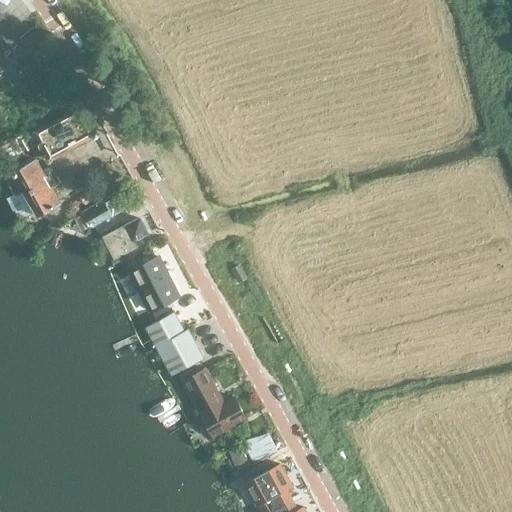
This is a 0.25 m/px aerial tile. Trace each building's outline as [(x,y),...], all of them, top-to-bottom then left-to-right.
[(0,52),(19,37),(11,27),(3,16),(0,12),(0,52)] [(49,47),(39,54),(51,70),(61,63),(49,47)] [(35,83),(48,73),(34,56),(21,66),(35,83)] [(26,134),(38,158),(46,155),(50,162),(99,136),(82,105),(26,134)] [(22,191),(37,216),(62,202),(53,187),(58,185),(50,171),(46,173),(36,158),(5,178),(15,195),(22,191)] [(92,194),(80,193),(80,202),(91,203),(92,194)] [(81,209),(84,214),(106,202),(103,197),(81,209)] [(84,214),(91,228),(94,226),(105,220),(113,216),(106,202),(84,214)] [(115,260),(113,261),(115,265),(128,260),(124,253),(137,247),(133,241),(148,233),(140,218),(104,237),(115,260)] [(105,220),(94,226),(98,234),(101,232),(109,228),(105,220)] [(158,256),(130,270),(151,311),(163,304),(178,297),(158,256)] [(239,267),(231,271),(239,285),(247,281),(239,267)] [(146,327),(172,375),(178,372),(204,358),(199,349),(188,329),(185,331),(180,322),(174,312),(146,327)] [(193,368),(180,374),(182,379),(195,373),(193,368)] [(183,381),(214,437),(246,419),(234,397),(224,403),(205,369),(183,381)] [(273,442),(268,433),(256,436),(242,441),(254,464),(278,451),(273,442)] [(229,451),(240,469),(252,462),(241,444),(229,451)] [(280,464),(245,483),(257,505),(259,504),(262,511),(265,511),(291,498),(286,489),(292,486),(280,464)] [(297,510),(291,498),(265,511),(305,511),(303,507),(297,510)]
